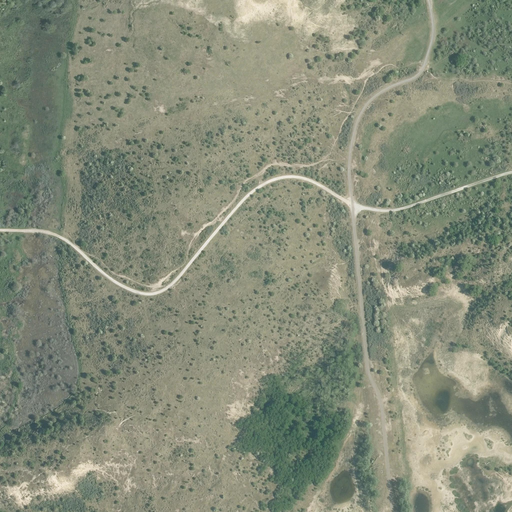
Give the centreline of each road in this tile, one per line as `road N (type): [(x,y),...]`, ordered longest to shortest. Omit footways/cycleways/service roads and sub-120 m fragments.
road 1 (unknown): [(0,209),(70,233),(113,272),(154,287),(181,266),(246,180),(275,164),(322,161),(368,79),(383,67),(434,67),(470,41),(487,51),(511,45)]
road 2 (track): [(350,204),(299,177),(262,184),(167,288),(152,292),(106,273),(60,234),(0,227)]
road 3 (track): [(511,175),(397,209),(350,204)]
